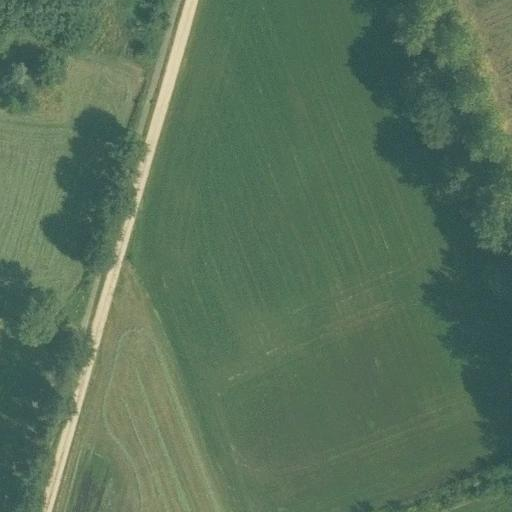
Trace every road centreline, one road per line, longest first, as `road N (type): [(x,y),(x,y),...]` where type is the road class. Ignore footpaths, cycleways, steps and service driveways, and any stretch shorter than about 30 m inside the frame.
road 1 (track): [(47,511),(192,0)]
road 2 (track): [(421,0),(511,236)]
